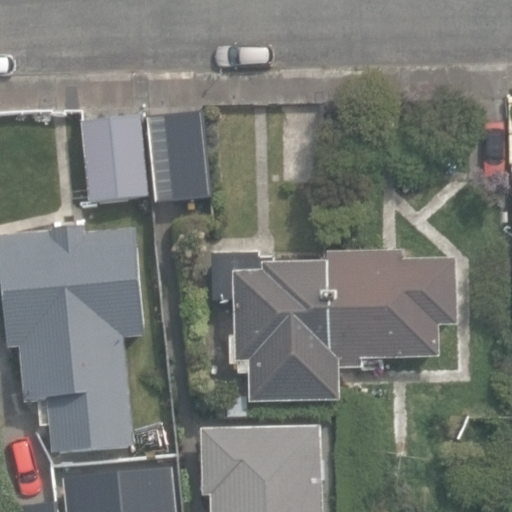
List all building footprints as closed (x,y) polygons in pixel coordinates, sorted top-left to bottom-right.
[(202,109),(151,113),(159,204),(180,202),(182,223),(212,221),(202,109)] [(144,118),(83,123),(90,203),(150,198),(144,118)] [(52,403),(56,455),(137,448),(129,339),(149,337),(140,229),(90,233),(89,227),(56,230),(56,232),(4,236),(13,350),(24,349),(29,405),(52,403)] [(511,246),(511,235),(464,236),(465,304),(511,302),(511,246)] [(253,374),(254,403),(344,401),(343,368),(364,368),(364,360),(442,358),(442,349),(441,327),(462,326),(460,258),(408,260),(408,252),(331,254),(331,262),(270,263),(270,252),(215,253),(217,301),(217,302),(237,301),(238,336),(234,336),(235,366),(243,366),(243,374),(253,374)] [(325,511),(324,428),(204,431),(205,500),(214,499),(213,511),(325,511)] [(67,511),(178,511),(174,470),(64,481),(67,511)] [(461,472),(461,491),(505,491),(505,472),(461,472)]
